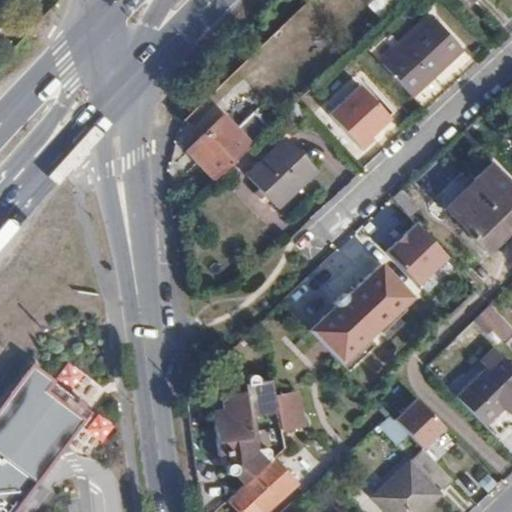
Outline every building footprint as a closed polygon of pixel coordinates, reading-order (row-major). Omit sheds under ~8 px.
[(377,16),(395,0),(369,0),(366,4),(377,16)] [(431,15),(380,62),(411,94),(461,48),(431,15)] [(355,153),(393,126),(361,82),(323,109),(355,153)] [(215,179),(256,140),(242,126),(233,134),(220,120),(189,150),(215,179)] [(286,137),(246,174),(275,205),(315,169),(286,137)] [(511,188),(489,165),(472,182),(477,187),(449,215),(487,255),(511,229),(511,188)] [(402,189),(393,198),(411,218),(420,208),(402,189)] [(449,262),(418,229),(388,257),(420,290),(449,262)] [(346,297),(344,295),(333,305),(336,307),(310,332),(352,376),(379,350),(371,342),(406,309),(403,306),(411,300),(409,299),(410,298),(380,266),(346,297)] [(511,330),(489,307),(479,317),(506,345),(511,339),(511,330)] [(511,366),(501,355),(457,398),(485,428),(511,401),(511,366)] [(31,366),(0,405),(0,511),(10,511),(80,421),(60,405),(43,392),(51,381),(31,366)] [(245,383),(246,391),(251,417),(279,413),(274,395),(271,379),(245,383)] [(246,391),(211,396),(222,456),(237,454),(256,451),(251,417),(246,391)] [(298,392),(274,395),(279,413),(283,432),(306,427),(298,392)] [(84,430),(101,441),(113,424),(96,412),(84,430)] [(387,417),(376,427),(399,451),(410,440),(387,417)] [(270,449),(256,451),(237,454),(241,478),(245,485),(272,460),(270,449)] [(423,511),(455,483),(426,453),(376,499),(388,511),(423,511)] [(245,485),(229,499),(240,511),(266,511),(299,483),(275,457),(272,460),(245,485)]
